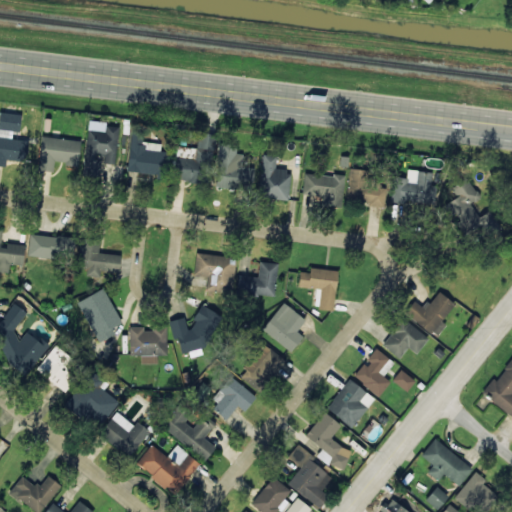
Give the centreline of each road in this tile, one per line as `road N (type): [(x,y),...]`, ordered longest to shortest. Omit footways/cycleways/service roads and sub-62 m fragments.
road 1 (residential): [(204,511),(390,283),(386,248),(0,195)]
road 2 (primary): [(511,131),(0,64)]
road 3 (secondary): [(345,511),(511,306)]
road 4 (residential): [(144,511),(0,393)]
